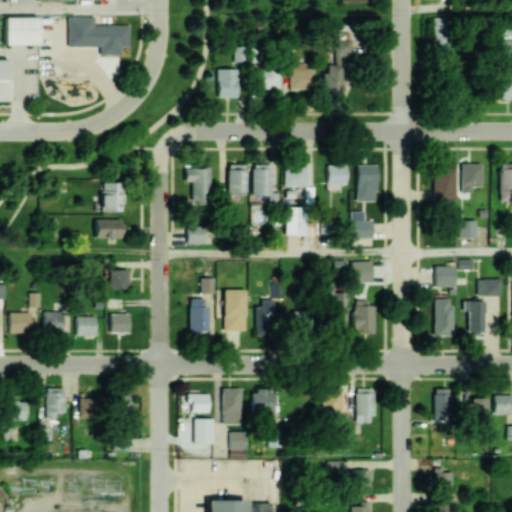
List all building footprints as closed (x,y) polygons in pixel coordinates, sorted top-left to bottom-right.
[(119,45),(127,45),(127,23),(92,23),(92,15),(66,15),(66,45),(98,45),(98,53),(119,54),(119,45)] [(3,16),(37,16),(37,43),(3,44),(3,16)] [(445,16),(431,17),(431,49),(446,48),(445,16)] [(511,33),(511,22),(492,23),(493,34),(511,33)] [(346,39),(333,38),(331,64),(325,64),(325,72),(321,72),(320,92),(343,94),(346,39)] [(511,56),(511,38),(499,38),(499,56),(511,56)] [(278,88),(277,64),(255,65),(255,88),(278,88)] [(286,89),(311,90),(312,66),(287,65),(286,89)] [(235,96),(234,68),(215,68),(215,97),(235,96)] [(511,98),(511,94),(511,93),(511,73),(496,74),(496,82),(497,82),(497,98),(511,98)] [(497,200),(511,200),(511,162),(497,162),(497,200)] [(225,194),(243,194),(244,164),(225,163),(225,194)] [(266,201),(276,202),(276,192),(269,192),(269,163),(250,163),(249,194),(267,194),(266,201)] [(344,164),(325,163),(324,183),(344,183),(344,164)] [(479,163),(456,163),(456,191),(470,191),(470,186),(479,186),(479,163)] [(354,200),(374,201),(375,164),(354,164),(354,200)] [(305,166),(282,165),(281,185),(305,186),(305,166)] [(189,181),(189,200),(207,200),(208,166),(182,166),(182,181),(189,181)] [(430,168),(431,200),(453,199),(452,168),(430,168)] [(119,210),(119,181),(98,181),(99,210),(119,210)] [(283,234),(303,234),(302,206),(282,206),(283,234)] [(348,237),(370,237),(370,220),(361,220),(361,210),(348,210),(348,237)] [(118,219),(93,219),(93,237),(118,237),(118,219)] [(455,237),(473,237),(473,219),(456,219),(455,237)] [(185,243),(204,243),(203,225),(184,225),(185,243)] [(470,258),(456,258),(456,268),(470,269),(470,258)] [(344,259),(330,259),(331,271),(344,271),(344,259)] [(369,281),(368,260),(348,260),(349,281),(369,281)] [(432,286),(453,286),(452,265),(432,265),(432,286)] [(126,269),(106,269),(106,288),(126,288),(126,269)] [(211,277),(198,277),(198,293),(211,293),(211,277)] [(500,294),(499,277),(474,278),(475,295),(500,294)] [(243,289),(221,289),(221,330),(243,330),(243,289)] [(26,306),(37,306),(37,291),(26,292),(26,306)] [(187,332),(205,332),(205,298),(186,298),(187,332)] [(431,335),(450,335),(450,298),(431,298),(431,335)] [(253,335),(272,334),(272,299),(259,299),(259,305),(252,305),(253,335)] [(482,300),(461,300),(460,310),(465,310),(465,332),(482,333),(482,300)] [(372,305),(351,305),(350,331),(372,331),(372,305)] [(310,316),(294,309),(286,326),(303,333),(310,316)] [(60,310),(41,310),(41,332),(60,332),(60,310)] [(5,331),(28,331),(28,311),(6,311),(5,331)] [(107,331),(126,332),(127,313),(108,313),(107,331)] [(73,334),(93,335),(93,315),(74,315),(73,334)] [(319,413),(340,413),(340,387),(320,386),(319,413)] [(62,387),(44,387),(43,417),(54,417),(54,411),(62,412),(62,387)] [(238,387),(219,387),(220,424),(239,423),(238,387)] [(353,422),(371,422),(371,387),(353,387),(353,422)] [(431,419),(448,419),(448,387),(431,387),(431,419)] [(250,389),(250,420),(272,420),(273,389),(250,389)] [(207,393),(185,392),(184,402),(189,402),(188,411),(206,412),(207,393)] [(110,415),(127,416),(128,394),(111,393),(110,415)] [(510,394),(491,394),(491,413),(511,412),(510,394)] [(485,397),(469,396),(469,403),(461,402),(460,420),(485,421),(485,397)] [(78,397),(77,416),(97,417),(98,398),(78,397)] [(23,419),(23,400),(4,400),(4,419),(23,419)] [(211,417),(192,417),(191,442),(210,442),(211,417)] [(227,454),(244,454),(244,431),(227,431),(227,454)] [(266,446),(278,446),(278,431),(266,431),(266,446)] [(128,436),(110,436),(109,449),(127,450),(128,436)] [(339,459),(324,459),(325,470),(340,470),(339,459)] [(368,468),(349,469),(350,488),(368,488),(368,468)] [(449,468),(431,469),(431,489),(450,489),(449,468)] [(204,511),(269,511),(270,500),(205,500),(204,511)] [(348,511),(366,511),(366,503),(348,503),(348,511)]
